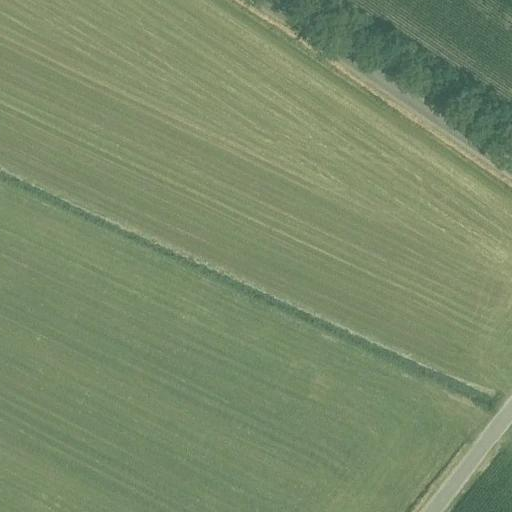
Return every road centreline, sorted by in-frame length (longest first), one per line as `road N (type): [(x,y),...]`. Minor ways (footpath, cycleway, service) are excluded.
road 1 (unclassified): [(511,170),(262,0)]
road 2 (unclassified): [(434,511),(511,411)]
